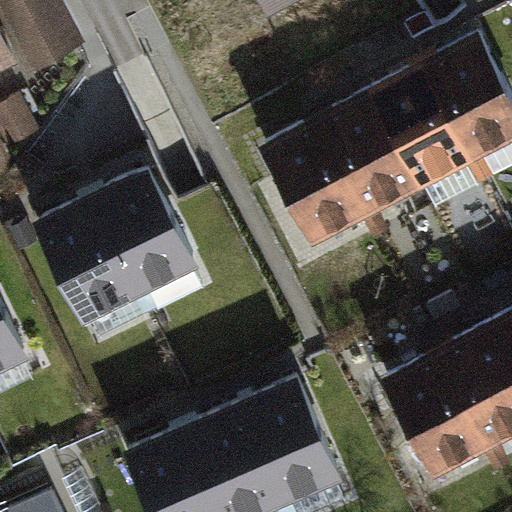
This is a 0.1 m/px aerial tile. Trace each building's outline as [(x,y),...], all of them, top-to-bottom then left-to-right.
[(64,0),(11,0),(42,60),(85,38),(64,0)] [(0,65),(22,55),(0,8),(0,65)] [(511,79),(484,26),(429,55),(473,140),(511,119),(511,79)] [(473,140),(429,55),(374,84),(418,168),(473,140)] [(326,109),(370,194),(418,168),(374,84),(326,109)] [(270,138),(314,223),(370,194),(326,109),(270,138)] [(159,158),(100,185),(146,286),(205,259),(159,158)] [(100,185),(44,211),(90,312),(146,286),(100,185)] [(0,281),(0,367),(34,351),(0,281)] [(511,313),(500,320),(511,342),(511,313)] [(511,342),(500,320),(446,347),(490,432),(511,420),(511,342)] [(446,347),(396,373),(439,458),(490,432),(446,347)] [(307,372),(251,396),(294,496),(350,473),(307,372)] [(251,396),(191,420),(230,511),(258,511),(294,496),(251,396)] [(230,511),(191,420),(134,444),(163,511),(230,511)] [(24,508),(25,511),(66,511),(58,493),(24,508)]
